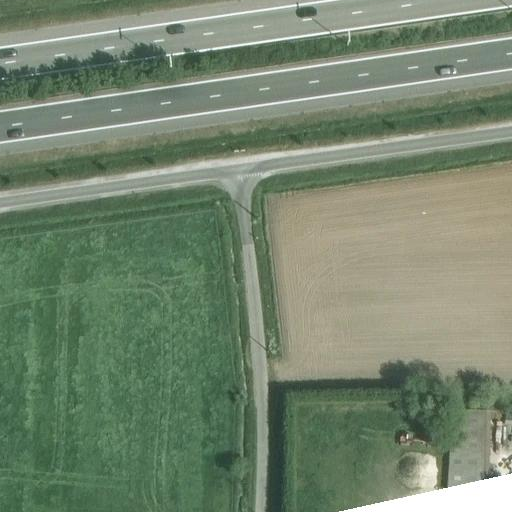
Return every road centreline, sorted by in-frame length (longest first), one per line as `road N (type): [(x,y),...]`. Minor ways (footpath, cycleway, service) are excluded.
road 1 (motorway): [(0,126),(511,53)]
road 2 (motorway): [(442,0),(0,63)]
road 3 (unclassified): [(241,171),(259,413),(257,511)]
road 4 (unclassified): [(511,131),(241,171)]
road 5 (unclassified): [(241,171),(0,204)]
